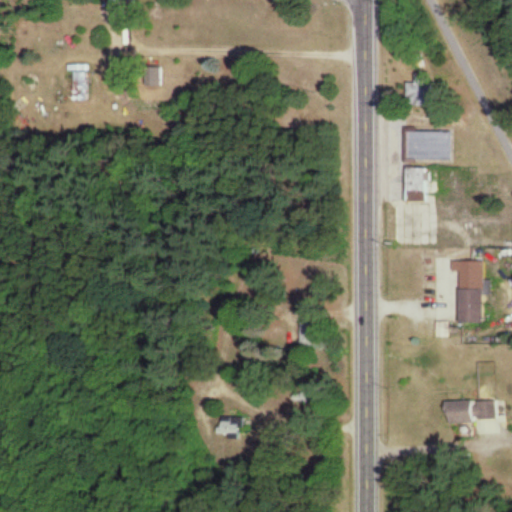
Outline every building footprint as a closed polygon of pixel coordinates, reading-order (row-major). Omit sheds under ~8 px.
[(94,74),(78,74),(78,104),(94,104),(94,74)] [(441,77),(423,77),(423,84),(415,84),(415,108),(441,108),(441,77)] [(416,162),(459,162),(459,133),(416,133),(416,162)] [(439,170),(417,170),(417,204),(439,204),(439,170)] [(470,326),(493,325),(493,263),(469,263),(470,326)] [(329,325),(305,325),(305,348),(329,348),(329,325)] [(454,404),(454,424),(506,422),(505,403),(454,404)] [(228,436),(250,436),(250,420),(228,420),(228,436)]
